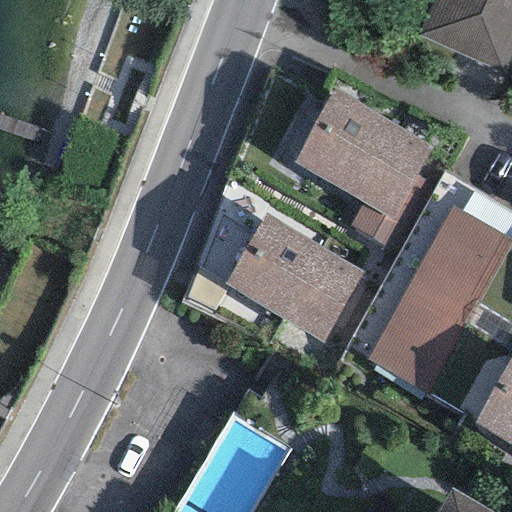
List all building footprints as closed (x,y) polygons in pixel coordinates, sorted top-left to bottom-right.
[(511,0),(432,0),(415,39),(502,76),(511,52),(511,0)] [(432,149),(333,88),(291,162),(362,204),(350,224),(396,250),(433,185),(416,176),(432,149)] [(511,211),(443,173),(343,350),(423,394),(511,232),(511,211)] [(363,274),(263,213),(222,284),(322,344),(363,274)] [(511,445),(511,357),(473,423),(511,445)] [(486,511),(452,491),(438,511),(486,511)]
